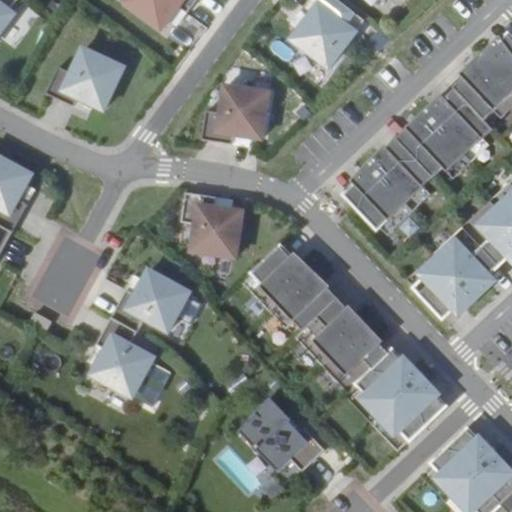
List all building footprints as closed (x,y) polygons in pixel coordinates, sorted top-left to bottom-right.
[(124,0),(123,2),(161,29),(177,7),(186,13),(195,0),(124,0)] [(344,3),(339,0),(309,0),(301,11),(309,18),(293,40),(329,68),(356,32),(335,16),(344,3)] [(0,33),(16,13),(0,1),(0,33)] [(493,50),(482,61),(511,93),(511,39),(495,53),(493,50)] [(71,73),(57,67),(45,94),(73,107),(77,97),(103,109),(123,67),(82,49),(71,73)] [(473,74),(456,90),(481,117),(491,107),(502,119),(511,109),(511,93),(482,61),(471,72),(473,74)] [(269,93),(225,87),(220,113),(205,111),(202,140),(232,145),(234,134),(262,138),(269,93)] [(410,133),(401,142),(434,177),(444,168),(448,172),(484,138),(480,135),(490,126),(481,117),(456,90),(447,99),(445,97),(408,131),(410,133)] [(434,177),(401,142),(390,152),(388,150),(353,183),(355,186),(345,195),(378,229),(387,220),(390,224),(427,190),(424,186),(434,177)] [(33,174),(0,156),(0,225),(13,232),(28,204),(19,198),(33,174)] [(511,187),(508,184),(491,201),(511,223),(511,187)] [(216,197),(185,193),(181,222),(195,224),(191,251),(235,257),(242,212),(215,208),(216,197)] [(480,226),(470,235),(499,265),(511,252),(511,223),(491,201),(473,218),(480,226)] [(0,254),(13,232),(0,225),(0,254)] [(499,265),(470,235),(468,232),(455,243),(450,239),(420,267),(424,273),(412,284),(444,318),(453,308),(456,310),(491,277),(489,274),(499,265)] [(296,263),(281,248),(253,274),(261,284),(251,294),(269,312),(310,273),(298,262),(296,263)] [(191,294),(150,271),(136,296),(128,291),(112,318),(138,332),(146,319),(170,332),(191,294)] [(310,273),(269,312),(286,328),(296,318),(306,329),(334,303),(317,285),(319,283),(310,273)] [(334,303),(306,329),(304,332),(312,340),(305,348),(323,366),(363,328),(351,316),(349,318),(334,303)] [(36,313),(29,324),(47,334),(53,323),(36,313)] [(138,332),(112,318),(97,345),(106,351),(92,375),(133,397),(155,359),(131,345),(138,332)] [(363,328),(323,366),(339,383),(346,377),(356,387),(387,358),(370,341),(373,338),(363,328)] [(387,358),(356,387),(365,396),(362,399),(395,434),(398,432),(408,443),(443,409),(433,399),(436,396),(402,361),(400,363),(391,353),(387,358)] [(299,432),(270,401),(239,431),(278,472),(291,460),(303,472),(325,451),(304,428),(299,432)] [(493,511),(511,494),(511,480),(510,479),(511,477),(478,441),(476,442),(466,433),(431,466),(440,476),(438,479),(469,511),(493,511)] [(237,452),(229,443),(213,458),(248,495),(269,475),(243,447),(237,452)] [(260,487),(270,500),(283,490),(273,477),(260,487)] [(511,511),(511,494),(493,511),(511,511)]
